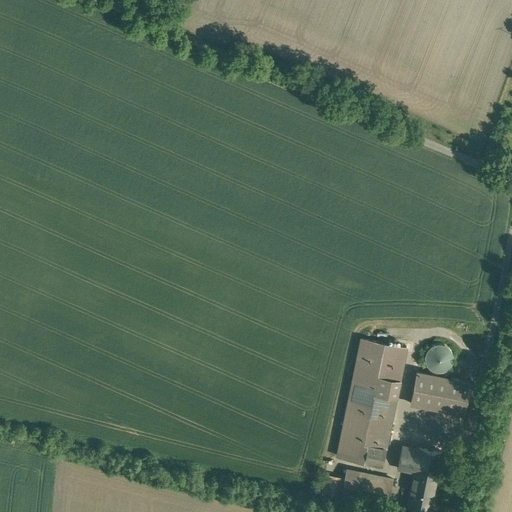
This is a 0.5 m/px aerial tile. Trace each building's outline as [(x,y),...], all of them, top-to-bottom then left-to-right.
[(408,346),(359,335),(334,456),(381,465),(385,447),(387,447),(408,346)] [(452,362),(453,357),(452,351),(449,347),(444,344),(439,343),(433,344),(429,347),(426,352),(425,357),(426,363),(429,367),(434,370),(439,371),(445,370),(449,367),(452,362)] [(470,381),(417,371),(410,403),(463,413),(470,381)] [(441,452),(419,447),(419,448),(402,444),(397,467),(414,471),(437,476),(441,452)] [(393,478),(359,471),(353,500),(387,507),(393,478)] [(437,476),(414,471),(407,506),(429,510),(437,476)] [(345,477),(325,473),(321,494),(341,498),(345,477)] [(318,502),(322,490),(310,487),(307,499),(318,502)]
